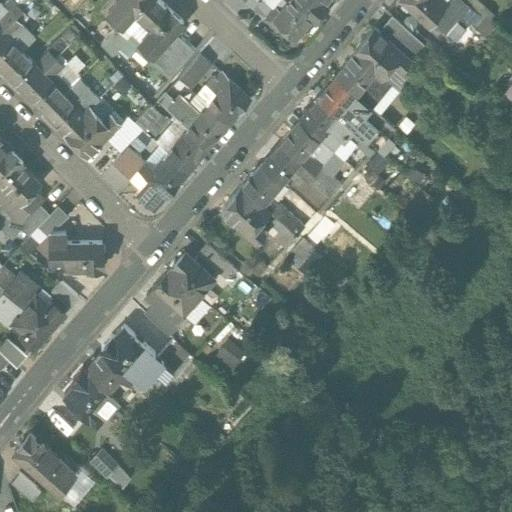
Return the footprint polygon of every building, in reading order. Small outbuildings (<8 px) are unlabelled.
[(7,0),(0,7),(0,30),(14,16),(22,8),(13,0),(7,0)] [(117,0),(108,10),(122,22),(134,8),(143,17),(157,0),(117,0)] [(183,18),(162,0),(157,0),(143,17),(152,25),(140,39),(153,51),(183,18)] [(285,0),(279,7),(273,2),(263,14),(276,25),(281,20),(294,31),(312,9),(313,8),(303,0),(285,0)] [(303,0),(313,8),(312,9),(315,12),(325,0),(303,0)] [(413,0),(444,26),(465,0),(413,0)] [(423,35),(393,8),(383,20),(386,22),(382,26),(410,51),(423,35)] [(14,16),(0,30),(0,62),(4,67),(22,50),(7,35),(10,32),(12,32),(21,23),(14,16)] [(382,26),(374,20),(354,43),(381,67),(393,54),(401,61),(410,51),(382,26)] [(69,24),(53,41),(62,49),(81,29),(74,23),(69,24)] [(115,25),(101,41),(112,52),(127,35),(115,25)] [(381,67),(354,43),(344,55),(345,57),(336,67),(355,83),(372,97),(391,75),(381,67)] [(200,48),(178,72),(189,81),(211,57),(200,48)] [(50,49),(40,59),(40,62),(37,65),(42,70),(57,56),(50,49)] [(37,65),(22,50),(4,67),(25,87),(42,70),(37,65)] [(110,68),(100,79),(108,87),(124,70),(107,55),(102,61),(110,68)] [(336,67),(317,89),(336,105),(340,101),(355,83),(336,67)] [(224,80),(209,98),(228,115),(249,90),(223,68),(217,75),(224,80)] [(42,70),(25,87),(46,108),(63,91),(42,70)] [(95,86),(86,95),(93,102),(102,93),(95,86)] [(317,89),(299,111),(318,127),(333,110),(336,105),(317,89)] [(63,91),(46,108),(55,117),(54,118),(65,130),(83,111),(79,106),(63,91)] [(171,92),(163,100),(168,105),(176,96),(171,92)] [(228,115),(209,98),(195,113),(188,122),(208,139),(228,115)] [(90,105),(85,100),(79,106),(83,111),(90,105)] [(357,110),(347,102),(344,102),(343,103),(340,101),(336,105),(351,117),(357,110)] [(103,118),(90,104),(90,105),(83,111),(65,130),(87,151),(120,119),(111,110),(103,118)] [(195,113),(186,105),(179,114),(188,122),(195,113)] [(351,117),(336,105),(333,110),(336,112),(335,113),(335,116),(344,125),(351,117)] [(299,111),(280,133),(299,149),(305,142),(310,136),(317,128),(318,127),(299,111)] [(188,122),(168,146),(188,163),(208,139),(188,122)] [(128,124),(114,140),(122,147),(136,131),(128,124)] [(327,136),(317,128),(310,136),(320,145),(327,136)] [(280,133),(261,155),(280,172),(293,157),(299,149),(280,133)] [(128,142),(112,159),(130,174),(145,157),(128,142)] [(340,174),(305,142),(299,149),(313,162),(335,181),(340,174)] [(2,143),(0,145),(0,179),(19,161),(20,161),(22,158),(10,146),(7,149),(2,143)] [(168,146),(167,145),(153,162),(146,157),(140,165),(150,174),(137,189),(153,202),(166,187),(167,188),(188,163),(168,146)] [(313,162),(299,149),(293,157),(328,188),(335,181),(313,162)] [(280,172),(261,155),(252,165),(251,164),(241,176),(268,199),(268,200),(273,194),(266,188),(280,172)] [(19,161),(0,179),(0,202),(0,222),(12,235),(22,225),(18,220),(37,201),(39,203),(43,198),(33,188),(39,181),(20,161),(19,161)] [(241,176),(221,200),(256,230),(263,221),(256,214),(268,199),(241,176)] [(303,215),(284,199),(276,207),(295,224),(303,215)] [(37,201),(18,220),(22,225),(29,232),(48,212),(39,203),(37,201)] [(295,224),(276,207),(268,217),(275,223),(273,225),(286,235),(295,224)] [(79,227),(49,229),(50,254),(65,253),(66,263),(104,261),(103,235),(79,236),(79,227)] [(227,267),(237,257),(210,232),(200,243),(227,267)] [(214,267),(185,243),(170,261),(199,285),(214,267)] [(170,261),(147,288),(155,296),(175,312),(199,285),(170,261)] [(54,287),(74,302),(83,290),(63,275),(54,287)] [(25,294),(9,280),(3,287),(4,288),(24,304),(27,300),(24,298),(25,296),(25,294)] [(4,288),(0,292),(0,315),(9,323),(13,319),(12,318),(24,304),(4,288)] [(46,300),(35,291),(27,300),(24,304),(49,325),(63,307),(49,296),(46,300)] [(175,312),(155,296),(146,306),(168,325),(177,314),(175,312)] [(49,325),(24,304),(12,318),(13,319),(23,327),(20,331),(34,342),(49,325)] [(124,319),(114,331),(111,329),(101,341),(104,343),(104,342),(124,359),(128,363),(129,362),(135,368),(144,376),(145,375),(141,372),(151,360),(155,363),(163,352),(158,348),(124,319)] [(173,330),(158,348),(163,352),(174,361),(189,343),(173,330)] [(227,331),(221,348),(241,355),(247,338),(227,331)] [(86,365),(85,366),(104,382),(105,381),(116,391),(127,378),(116,369),(120,363),(124,359),(104,342),(104,343),(86,365)] [(163,352),(155,363),(165,372),(174,361),(163,352)] [(128,363),(124,359),(120,363),(122,364),(122,370),(129,376),(135,368),(129,362),(128,363)] [(104,382),(85,366),(86,365),(83,363),(73,375),(75,377),(65,389),(96,415),(104,406),(117,391),(116,391),(105,381),(104,382)] [(71,464),(27,427),(13,444),(57,481),(71,464)] [(39,482),(18,465),(11,474),(32,491),(39,482)]
